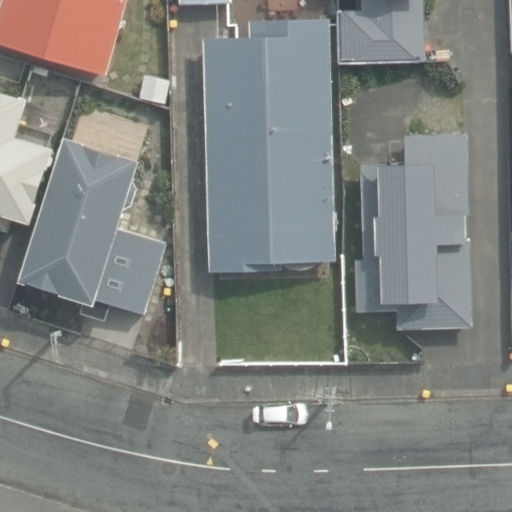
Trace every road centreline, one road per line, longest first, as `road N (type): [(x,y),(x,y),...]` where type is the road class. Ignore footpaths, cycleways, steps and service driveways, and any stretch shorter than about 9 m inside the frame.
road 1 (residential): [(305,476),(183,465),(0,417)]
road 2 (residential): [(511,470),(305,476)]
